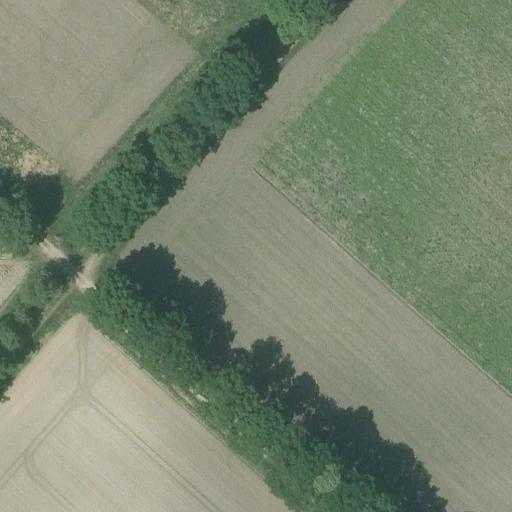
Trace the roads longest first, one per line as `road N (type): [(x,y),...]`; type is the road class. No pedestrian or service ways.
road 1 (track): [(0,212),(325,511)]
road 2 (track): [(80,282),(341,0)]
